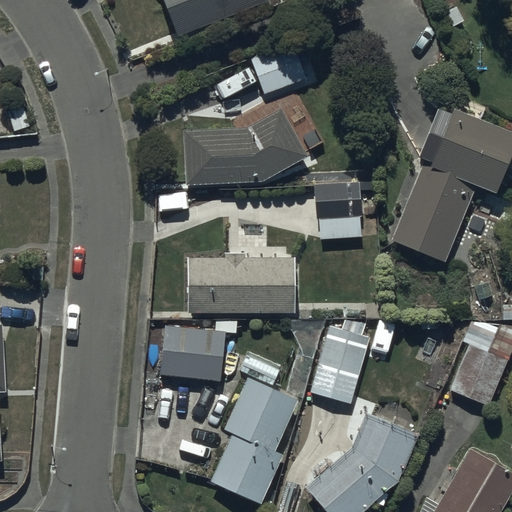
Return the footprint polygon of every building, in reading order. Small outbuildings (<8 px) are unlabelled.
[(164,0),(177,32),(262,0),(164,0)] [(251,55),(263,90),(305,76),(305,74),(311,72),(301,39),(251,55)] [(445,259),(477,179),(495,186),(511,142),(511,125),(453,102),(450,109),(443,107),(390,236),(445,259)] [(248,124),(183,126),(184,181),(263,178),(308,152),(281,105),(248,124)] [(319,216),(320,236),(361,233),(358,180),(314,183),(316,217),(319,216)] [(223,253),(186,254),(186,310),(294,309),(294,254),(284,254),(284,247),(223,247),(223,253)] [(511,325),(479,312),(449,386),(487,402),(511,341),(511,325)] [(361,333),(364,323),(344,317),(342,326),(329,322),(310,389),(350,401),(369,335),(361,333)] [(220,377),(224,328),(164,322),(160,372),(220,377)] [(297,396),(247,373),(224,425),(232,428),(210,477),(260,499),(282,450),(275,447),(297,396)] [(352,443),(306,482),(330,511),(356,511),(398,476),(417,430),(367,408),(352,443)] [(497,511),(511,485),(511,468),(469,444),(438,500),(427,494),(416,511),(497,511)]
